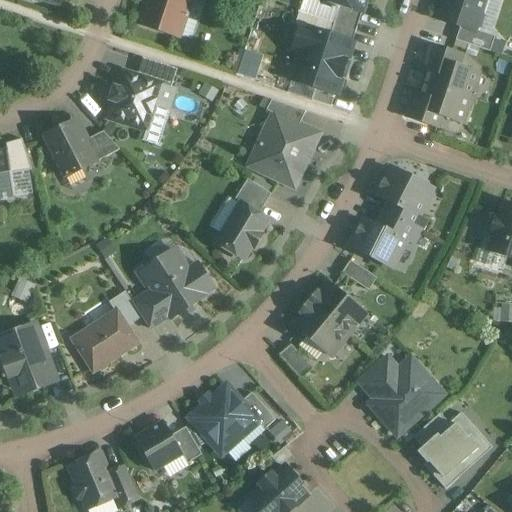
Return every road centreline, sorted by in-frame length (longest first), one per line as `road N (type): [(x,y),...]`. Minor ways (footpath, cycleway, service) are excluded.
road 1 (residential): [(387,131),(327,247),(239,346)]
road 2 (residential): [(239,346),(135,417),(18,459)]
road 3 (residential): [(0,122),(29,113),(84,71),(115,0)]
road 4 (residential): [(331,443),(356,421),(430,504),(422,511)]
road 5 (residential): [(429,0),(387,131)]
road 6 (residential): [(331,443),(239,346)]
road 7 (residential): [(387,131),(511,169)]
